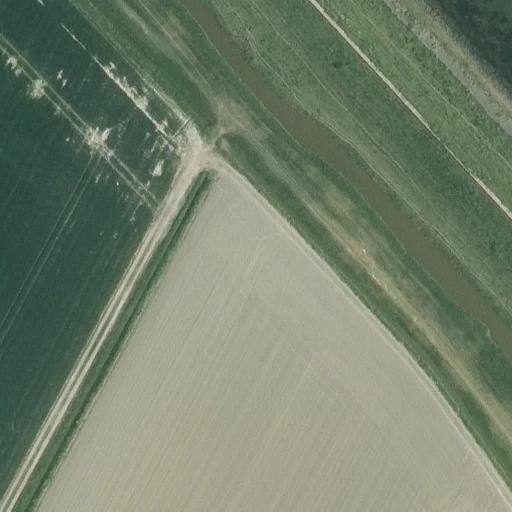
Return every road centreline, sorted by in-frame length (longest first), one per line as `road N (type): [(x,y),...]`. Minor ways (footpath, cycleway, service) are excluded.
road 1 (track): [(234,88),(6,511)]
road 2 (track): [(511,404),(234,88)]
